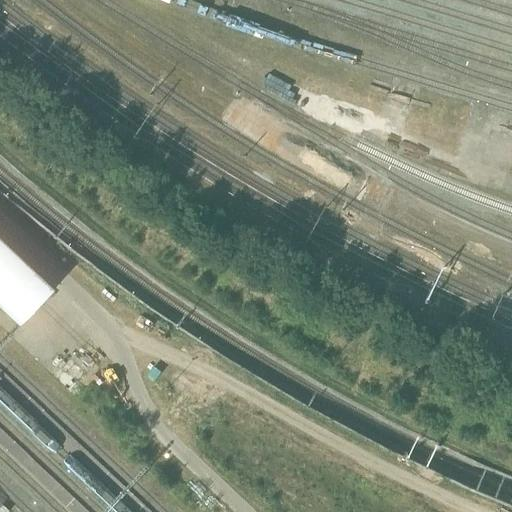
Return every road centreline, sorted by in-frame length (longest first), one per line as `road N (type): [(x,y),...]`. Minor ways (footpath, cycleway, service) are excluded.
road 1 (track): [(511,469),(358,394),(249,329),(107,231),(0,144)]
road 2 (track): [(113,330),(228,379),(479,511)]
road 3 (unknown): [(511,191),(311,112)]
